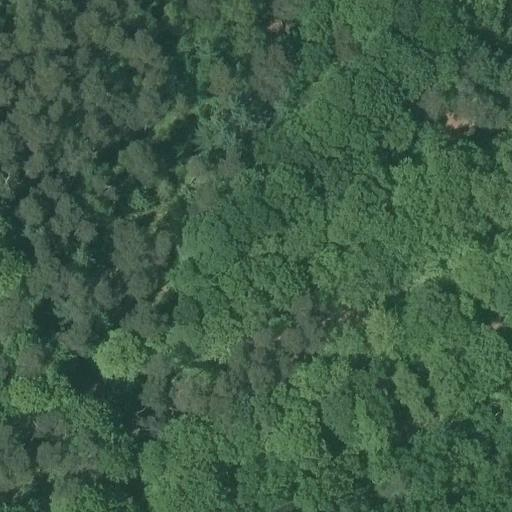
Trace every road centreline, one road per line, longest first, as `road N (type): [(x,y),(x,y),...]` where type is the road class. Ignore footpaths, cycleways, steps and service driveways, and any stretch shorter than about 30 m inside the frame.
road 1 (track): [(0,434),(511,190)]
road 2 (track): [(136,511),(511,328)]
road 3 (track): [(114,511),(0,291)]
